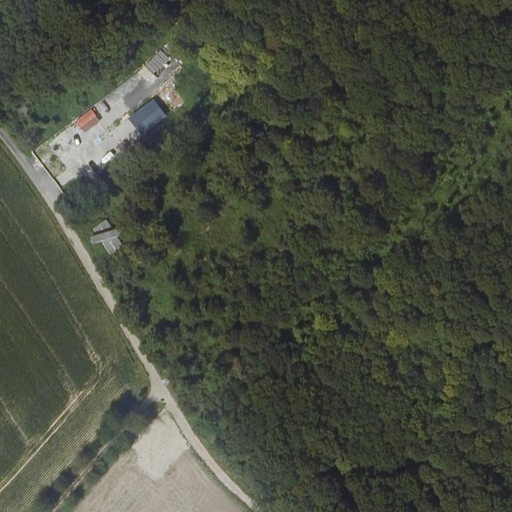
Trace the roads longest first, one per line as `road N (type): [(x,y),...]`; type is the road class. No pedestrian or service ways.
road 1 (unclassified): [(0,134),(29,167),(166,391)]
road 2 (unclassified): [(51,511),(142,404),(166,391)]
road 3 (unclassified): [(166,391),(198,447),(260,511)]
